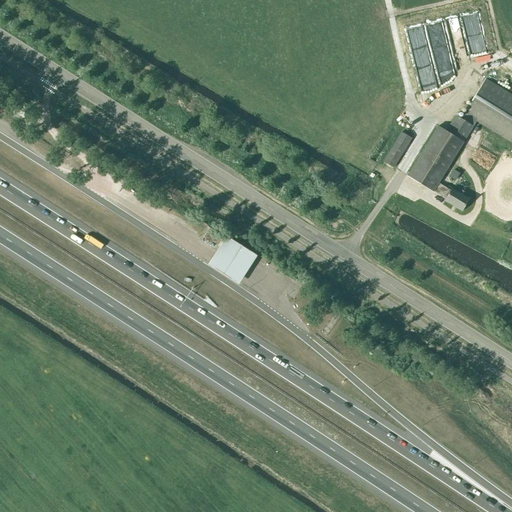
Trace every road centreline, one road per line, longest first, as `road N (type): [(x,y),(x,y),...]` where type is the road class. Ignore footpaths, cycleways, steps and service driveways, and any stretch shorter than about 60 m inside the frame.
road 1 (tertiary): [(511,362),(0,38)]
road 2 (motorway): [(501,511),(0,188)]
road 3 (motorway): [(0,236),(424,511)]
road 4 (motorway): [(511,511),(288,324)]
